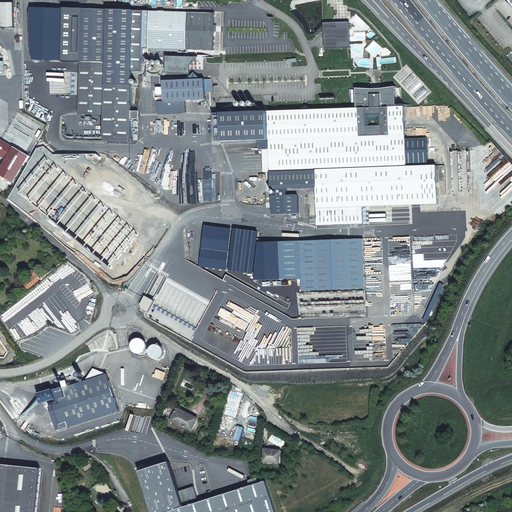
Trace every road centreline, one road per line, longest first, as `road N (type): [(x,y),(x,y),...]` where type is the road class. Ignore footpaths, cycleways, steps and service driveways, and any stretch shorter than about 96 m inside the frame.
road 1 (unknown): [(101,144),(86,157),(36,156),(16,197),(103,264),(126,242),(154,255)]
road 2 (residential): [(363,478),(233,380),(129,319)]
road 3 (unknown): [(446,201),(465,204),(463,243),(413,288),(362,231)]
road 4 (unknown): [(68,0),(67,87),(54,132),(101,144)]
road 5 (unknown): [(227,207),(224,170),(205,137),(101,144)]
road 6 (motorway): [(404,0),(511,126)]
road 7 (residential): [(112,304),(101,283),(0,195)]
road 8 (unknown): [(227,207),(308,229),(362,231)]
road 9 (motorway): [(511,100),(426,0)]
road 10 (residential): [(113,319),(48,362),(0,373)]
